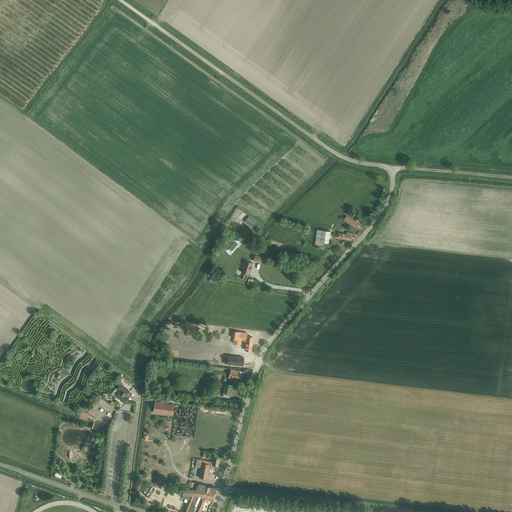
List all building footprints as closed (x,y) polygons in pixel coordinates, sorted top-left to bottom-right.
[(248,216),(246,219),(253,224),(255,221),(248,216)] [(346,216),(343,220),(356,228),(359,224),(357,223),(359,220),(356,218),(354,221),(346,216)] [(328,243),(330,231),(316,229),(315,245),(322,246),(323,242),(328,243)] [(338,232),(337,237),(352,241),(354,234),(346,232),(346,234),(338,232)] [(231,239),(224,247),(230,252),(237,244),(231,239)] [(245,260),(241,272),(244,273),(242,279),(246,280),(248,274),(249,274),(252,263),(245,260)] [(248,333),(235,332),(236,332),(237,338),(234,338),(234,342),(241,343),(241,339),(244,339),(243,340),(247,340),(246,348),(251,348),(252,346),(253,346),(254,336),(248,336),(248,333)] [(231,369),(228,378),(231,379),(231,377),(241,380),(243,372),(238,371),(231,369)] [(132,394),(129,391),(120,384),(116,388),(119,391),(115,395),(125,403),(128,398),(132,394)] [(225,384),(223,393),(229,395),(232,385),(225,384)] [(154,402),(153,412),(173,415),(174,405),(154,402)] [(81,410),(79,416),(86,419),(89,413),(81,410)] [(196,459),(195,466),(201,467),(202,463),(209,465),(218,466),(220,455),(214,454),(212,462),(196,459)] [(201,467),(199,477),(207,479),(209,465),(202,463),(201,467)] [(183,489),(178,489),(178,495),(183,495),(190,495),(182,511),(200,511),(205,500),(211,501),(214,499),(216,493),(215,493),(216,487),(205,486),(205,485),(198,484),(196,489),(183,489)]
